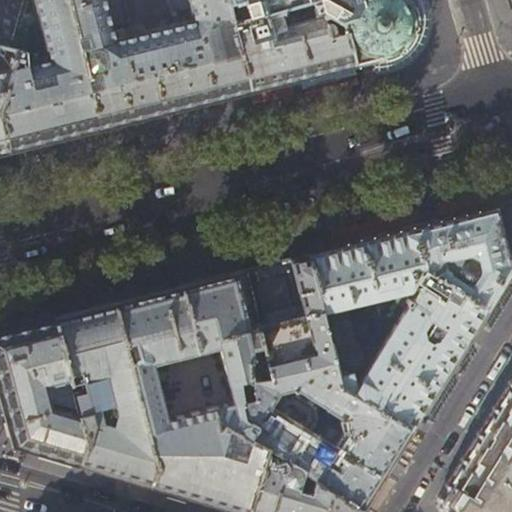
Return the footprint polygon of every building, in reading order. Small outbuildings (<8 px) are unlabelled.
[(98,126),(69,0),(0,0),(0,43),(15,48),(16,54),(15,57),(0,106),(0,115),(9,148),(53,137),(98,126)] [(69,0),(98,126),(166,110),(248,89),(230,20),(225,1),(226,0),(69,0)] [(226,0),(225,1),(230,20),(300,0),(320,0),(321,3),(324,7),(328,9),(325,11),(340,21),(354,63),(369,60),(369,57),(384,56),(393,53),(399,48),(403,46),(409,37),(413,29),(414,25),(414,17),(410,2),(408,0),(226,0)] [(321,12),(317,0),(300,0),(230,20),(248,89),(280,82),(302,76),(354,63),(340,21),(325,11),(321,12)] [(0,150),(9,148),(0,115),(0,106),(15,57),(9,55),(8,60),(5,59),(0,70),(0,150)] [(302,76),(280,82),(284,96),(358,78),(354,63),(302,76)] [(6,176),(0,177),(0,184),(1,185),(8,184),(10,180),(11,180),(10,178),(9,178),(6,176)] [(434,188),(436,185),(438,184),(437,182),(436,182),(433,181),(426,182),(425,185),(423,186),(424,188),(425,188),(428,189),(434,188)] [(359,230),(361,241),(405,230),(489,209),(486,198),(359,230)] [(494,208),(489,209),(405,230),(361,241),(306,254),(338,383),(409,428),(457,351),(509,268),(494,208)] [(274,451),(360,507),(384,469),(409,428),(338,383),(306,254),(277,262),(244,271),(262,358),(248,362),(251,395),(239,400),(241,414),(254,424),(247,435),(263,445),(274,451)] [(262,358),(244,271),(212,279),(180,286),(197,350),(211,347),(213,353),(220,351),(230,393),(224,395),(220,389),(212,391),(210,395),(207,395),(208,406),(209,407),(212,407),(217,432),(225,424),(246,436),(247,435),(254,424),(241,414),(239,400),(251,395),(248,362),(262,358)] [(58,286),(54,281),(39,285),(37,291),(39,300),(60,294),(58,286)] [(197,350),(180,286),(150,294),(113,303),(147,440),(155,455),(149,483),(155,485),(244,511),(259,460),(263,445),(247,435),(246,436),(225,424),(217,432),(212,407),(209,407),(208,406),(166,417),(165,417),(152,362),(194,352),(197,350)] [(147,440),(113,303),(82,310),(52,318),(83,440),(77,462),(149,483),(155,455),(147,440)] [(83,440),(52,318),(9,329),(0,331),(0,390),(5,408),(14,443),(45,452),(72,460),(77,462),(83,440)] [(511,511),(511,375),(476,434),(450,475),(435,500),(441,511),(511,511)] [(357,511),(360,507),(274,451),(270,456),(274,459),(270,465),(259,460),(244,511),(247,511),(357,511)] [(69,467),(72,460),(45,452),(43,459),(69,467)]
